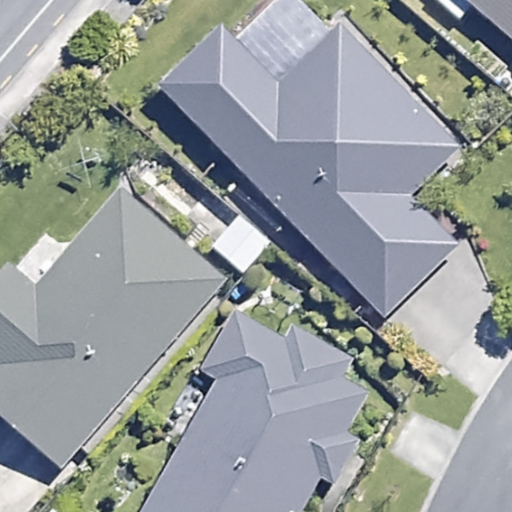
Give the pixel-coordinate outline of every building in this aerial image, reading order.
[(457,150),(301,0),(275,0),(234,42),(220,29),(160,91),(390,314),(455,247),(407,201),(457,150)] [(473,4),(511,36),(511,0),(431,0),(458,22),(473,4)] [(222,283),(118,194),(34,291),(7,268),(0,276),(0,415),(62,469),(222,283)] [(273,241),(236,215),(212,248),(249,275),(273,241)] [(345,376),(353,362),(293,327),(285,341),(237,313),(203,371),(221,382),(144,511),(317,511),(356,445),(342,437),(370,390),(345,376)]
